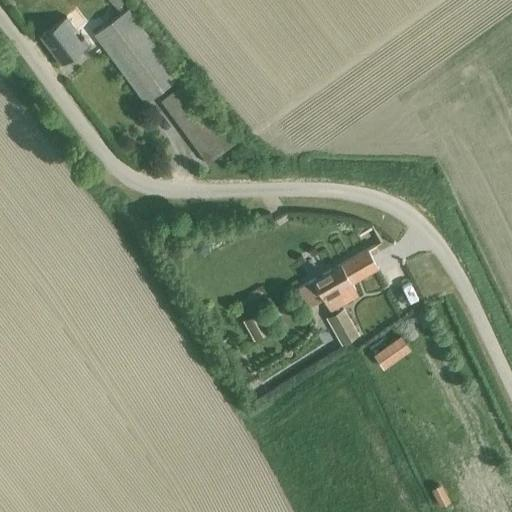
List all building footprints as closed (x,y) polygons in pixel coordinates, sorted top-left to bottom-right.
[(146,101),(179,76),(129,7),(95,32),(146,101)] [(64,20),(42,36),(62,63),(84,48),(64,20)] [(208,163),(234,144),(186,79),(161,99),(208,163)] [(194,244),(194,249),(197,253),(202,254),(206,251),(207,246),(204,242),(199,241),(194,244)] [(368,248),(314,279),(299,287),(310,307),(324,299),(330,310),(347,301),(344,296),(356,289),(352,283),(379,268),(368,248)] [(344,308),(328,317),(343,345),(360,335),(344,308)] [(260,313),(245,320),(255,340),(270,332),(260,313)] [(401,335),(374,354),(381,364),(407,345),(401,335)]
